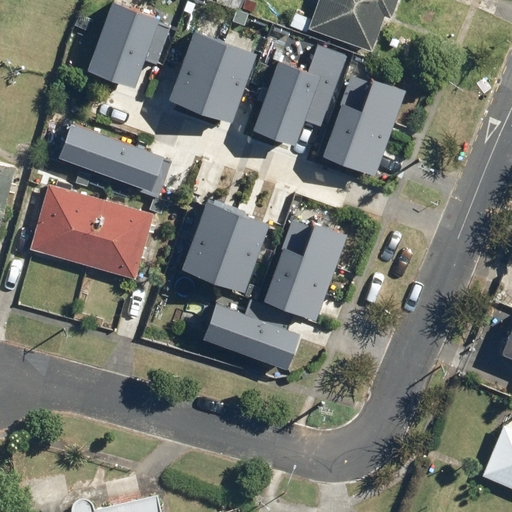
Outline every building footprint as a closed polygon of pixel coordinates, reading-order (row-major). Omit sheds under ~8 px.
[(110,0),(86,66),(134,84),(144,57),(156,62),(170,24),(157,20),(159,15),(116,0),(110,0)] [(395,0),(316,0),(308,26),(371,49),(385,13),(390,15),(395,0)] [(309,17),(294,12),(290,25),(304,30),(309,17)] [(168,95),(199,107),(224,38),(193,27),(168,95)] [(224,38),(199,107),(230,118),(255,50),(224,38)] [(308,68),(276,56),(251,125),(294,141),(303,117),(321,123),(346,53),(317,43),(308,68)] [(405,85),(371,73),(369,80),(350,73),(322,152),(374,170),(405,85)] [(162,154),(164,151),(69,118),(57,154),(137,182),(135,188),(158,196),(172,157),(162,154)] [(0,226),(17,165),(0,159),(0,226)] [(153,210),(47,181),(29,247),(135,276),(153,210)] [(212,275),(237,206),(215,197),(213,199),(207,199),(206,201),(203,201),(181,264),(212,275)] [(237,206),(212,275),(244,287),(268,221),(246,212),(245,209),(237,206)] [(263,296),(315,314),(345,230),(312,218),(311,224),(291,217),(263,296)] [(246,310),(215,298),(202,333),(286,364),(299,328),(289,324),(293,313),(250,297),(246,310)] [(511,319),(500,348),(511,353),(511,319)] [(511,424),(502,420),(480,472),(511,485),(511,424)] [(71,511),(158,511),(156,499),(99,511),(93,511),(91,505),(84,501),(75,503),(71,509),(71,511)]
